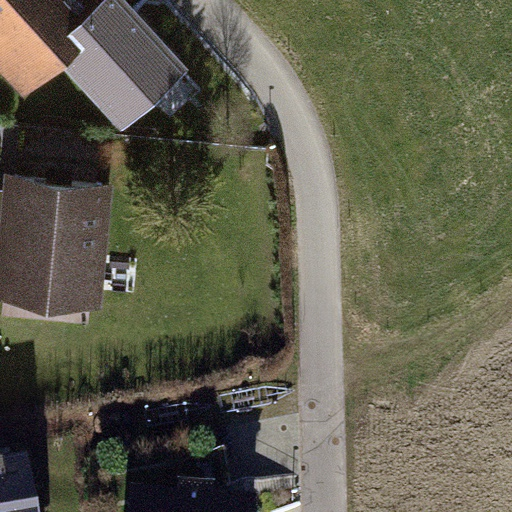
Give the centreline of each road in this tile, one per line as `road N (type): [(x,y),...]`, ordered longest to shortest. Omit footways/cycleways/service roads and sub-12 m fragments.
road 1 (residential): [(208,0),(286,81),(323,182),(330,404)]
road 2 (residential): [(0,462),(330,404)]
road 3 (track): [(511,309),(472,341),(330,404)]
